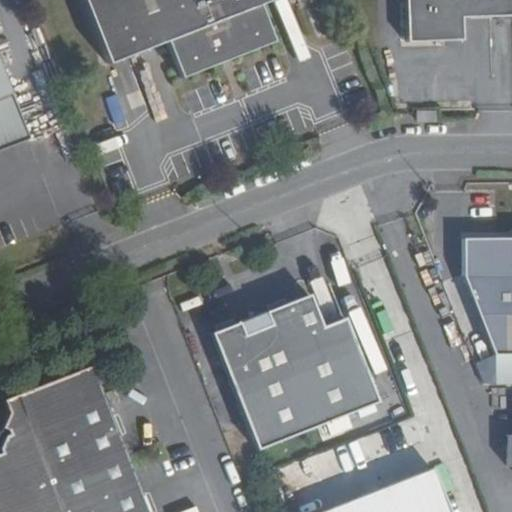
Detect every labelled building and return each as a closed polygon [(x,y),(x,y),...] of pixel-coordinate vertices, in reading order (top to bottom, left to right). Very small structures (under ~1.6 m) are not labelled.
[(266,0),(78,0),(104,64),(161,41),(176,78),(270,41),(255,5),(266,0)] [(458,16),(511,14),(511,0),(403,0),(405,42),(459,39),(458,16)] [(0,151),(29,140),(0,64),(0,151)] [(434,121),(434,111),(414,112),(414,122),(434,121)] [(511,236),(463,237),(464,275),(492,350),(511,349),(511,236)] [(319,329),(306,298),(208,336),(254,453),(354,414),(356,420),(372,414),(369,408),(374,406),(341,320),(319,329)] [(147,511),(91,369),(5,402),(10,415),(0,437),(0,511),(147,511)] [(449,511),(433,470),(325,511),(449,511)]
